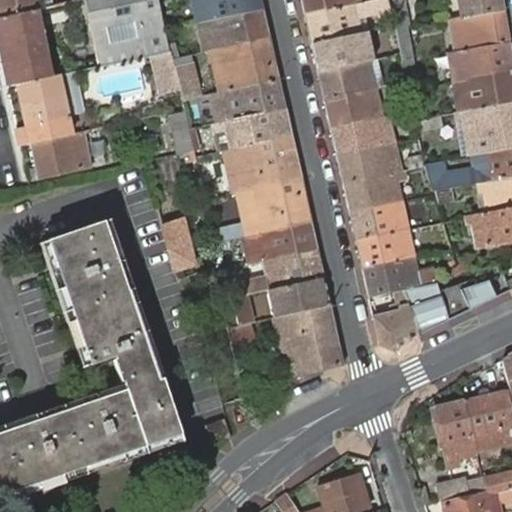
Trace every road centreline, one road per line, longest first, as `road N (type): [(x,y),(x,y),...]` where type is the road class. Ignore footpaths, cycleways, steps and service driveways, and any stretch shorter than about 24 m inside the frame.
road 1 (residential): [(372,390),(279,0)]
road 2 (tertiary): [(201,511),(284,441),(372,390)]
road 3 (tertiary): [(372,390),(511,324)]
road 4 (residential): [(372,390),(409,511)]
